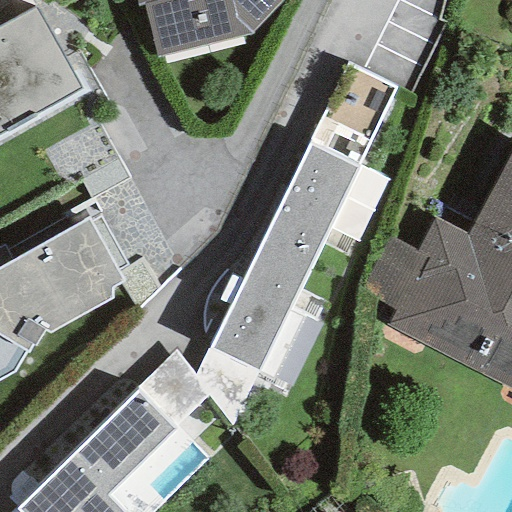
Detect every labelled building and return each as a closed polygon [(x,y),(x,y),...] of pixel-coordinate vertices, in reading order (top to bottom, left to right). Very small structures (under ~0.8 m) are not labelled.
[(136,0),(137,1),(138,0),(143,0),(155,52),(251,29),(277,0),(136,0)] [(0,130),(82,83),(34,2),(0,21),(0,130)] [(347,63),(209,343),(255,366),(393,86),(347,63)] [(511,137),(465,230),(433,214),(416,247),(389,234),(361,288),(393,304),(385,320),(511,384),(511,137)] [(0,258),(0,376),(13,369),(43,323),(47,327),(113,289),(110,282),(122,275),(87,212),(0,258)] [(138,387),(17,505),(23,511),(126,511),(107,493),(176,426),(138,387)]
